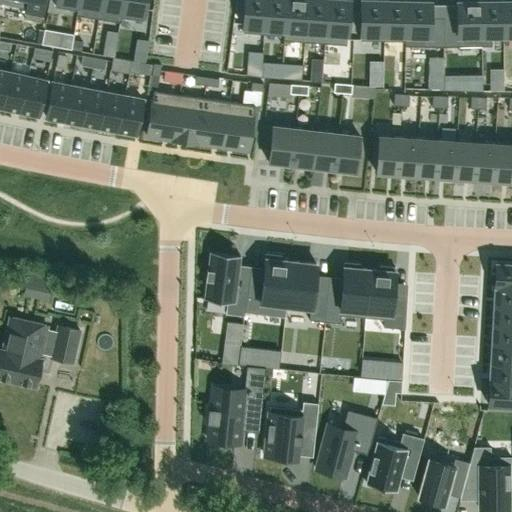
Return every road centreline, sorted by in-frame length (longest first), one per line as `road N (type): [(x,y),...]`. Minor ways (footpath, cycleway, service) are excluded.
road 1 (residential): [(162,205),(350,230),(511,238)]
road 2 (residential): [(165,470),(162,205)]
road 3 (residential): [(165,470),(332,511)]
road 4 (residential): [(162,205),(140,189),(0,156)]
road 5 (residential): [(161,509),(0,463)]
